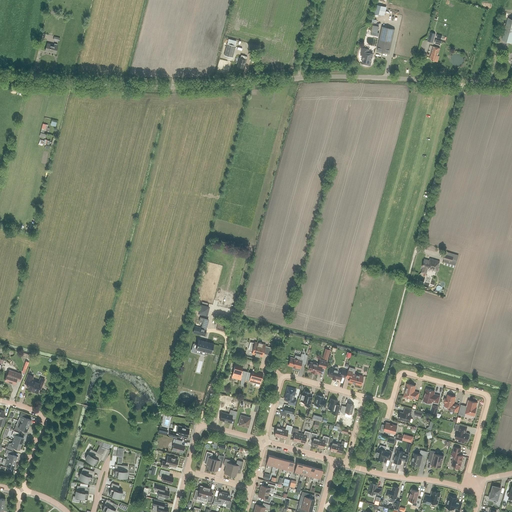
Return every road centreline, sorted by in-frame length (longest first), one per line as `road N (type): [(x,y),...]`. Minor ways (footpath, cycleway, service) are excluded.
road 1 (unclassified): [(462,81),(340,76),(175,87),(0,74)]
road 2 (residential): [(472,484),(485,395),(404,373),(390,403)]
road 3 (residential): [(462,81),(416,248)]
road 4 (residential): [(346,464),(472,484)]
road 5 (residential): [(0,400),(44,419),(21,490)]
